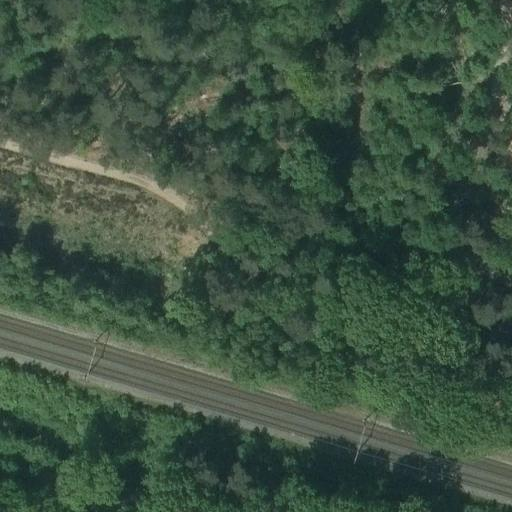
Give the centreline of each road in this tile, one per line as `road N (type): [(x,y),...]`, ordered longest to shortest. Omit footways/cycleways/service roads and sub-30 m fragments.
road 1 (track): [(451,256),(363,328),(288,296),(170,196),(0,143)]
road 2 (track): [(451,256),(455,207),(507,49),(511,0)]
